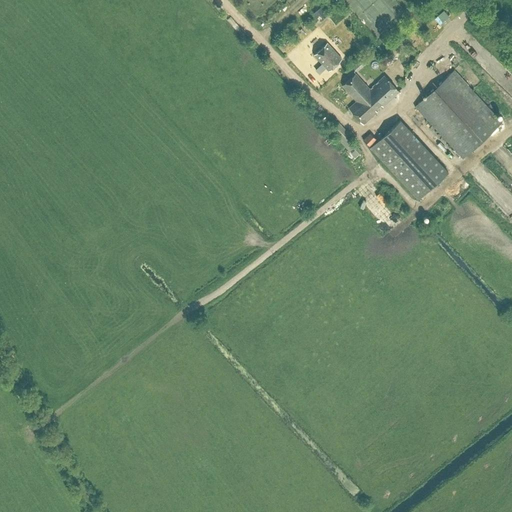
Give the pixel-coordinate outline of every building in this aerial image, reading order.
[(318,5),(307,15),(315,22),(325,12),(318,5)] [(447,6),(434,18),(441,24),(452,12),(447,6)] [(328,70),(341,58),(326,42),(313,54),(322,63),(315,69),(319,73),(325,67),(328,70)] [(462,157),(501,121),(453,70),(414,106),(462,157)] [(356,101),(349,108),(363,123),(377,111),(375,109),(380,104),(382,106),(399,91),(384,75),(370,88),(355,73),(342,85),(356,101)] [(418,198),(448,170),(400,119),(370,147),(418,198)] [(361,148),(335,122),(327,130),(353,156),(361,148)] [(370,132),(363,139),(369,145),(376,139),(370,132)] [(397,213),(388,208),(379,222),(387,227),(397,213)]
